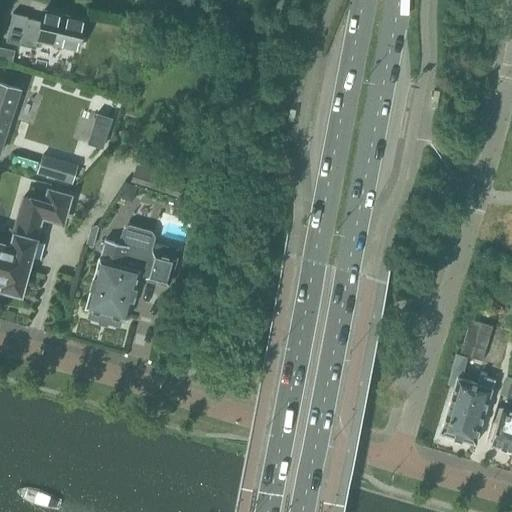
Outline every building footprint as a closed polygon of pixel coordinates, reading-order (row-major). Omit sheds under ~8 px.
[(36,48),(38,40),(79,49),(86,20),(44,10),(42,21),(28,17),(29,16),(14,12),(7,41),(36,48)] [(0,150),(21,88),(0,81),(0,150)] [(98,113),(96,119),(110,123),(112,118),(98,113)] [(78,165),(44,154),(38,172),(73,183),(78,165)] [(139,164),(133,181),(182,198),(188,181),(139,164)] [(0,242),(0,282),(3,283),(4,289),(20,293),(30,256),(34,257),(39,240),(34,239),(41,215),(63,221),(70,195),(49,190),(46,200),(25,194),(16,229),(11,227),(6,244),(0,242)] [(191,206),(189,212),(192,218),(199,220),(202,209),(191,206)] [(101,258),(100,257),(95,276),(94,276),(91,288),(86,308),(90,309),(88,316),(100,319),(99,321),(108,324),(109,322),(121,325),(123,318),(127,319),(132,299),(134,299),(137,288),(135,288),(139,274),(146,276),(145,278),(169,284),(177,257),(151,250),(154,236),(152,231),(130,225),(125,228),(121,243),(106,239),(101,258)] [(91,230),(86,248),(93,250),(100,228),(98,227),(91,230)] [(180,279),(192,283),(197,267),(185,263),(180,279)] [(410,308),(407,317),(416,319),(418,311),(410,308)] [(441,432),(443,432),(455,436),(455,437),(462,440),(463,438),(475,442),(477,443),(477,441),(496,379),(480,374),(478,383),(463,378),(469,357),(483,361),(494,326),(473,320),(462,355),(457,354),(448,384),(455,387),(442,430),(441,432)] [(511,372),(509,371),(502,394),(511,397),(511,393),(511,372)] [(494,444),(511,449),(511,409),(503,407),(492,442),(492,444),(493,444),(494,444)]
